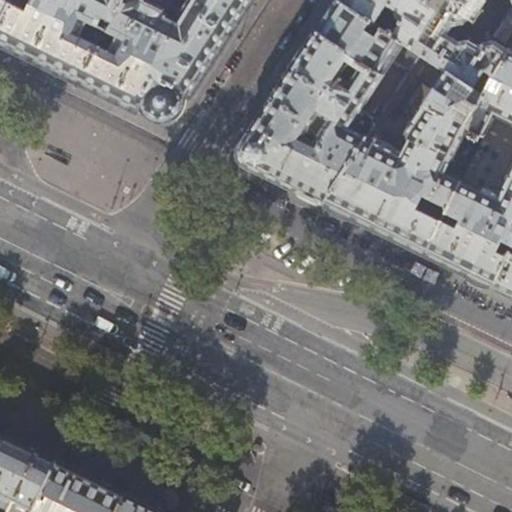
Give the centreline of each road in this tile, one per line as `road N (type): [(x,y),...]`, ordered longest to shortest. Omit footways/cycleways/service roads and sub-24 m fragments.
road 1 (residential): [(292,0),(107,291)]
road 2 (primary): [(107,291),(317,395)]
road 3 (primary): [(317,395),(511,491)]
